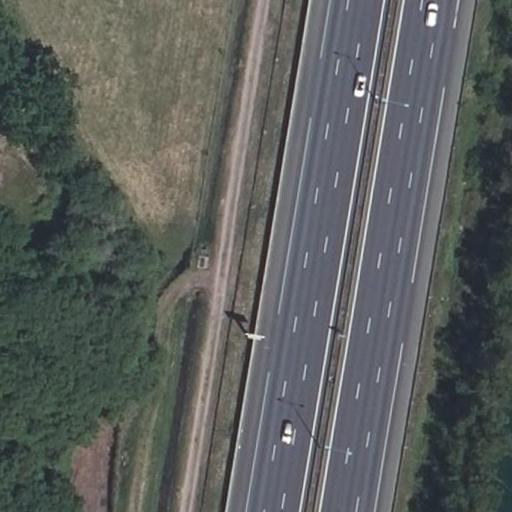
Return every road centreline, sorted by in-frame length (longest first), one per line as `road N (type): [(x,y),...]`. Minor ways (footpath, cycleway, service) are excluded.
road 1 (motorway): [(356,0),(272,511)]
road 2 (motorway): [(354,511),(438,0)]
